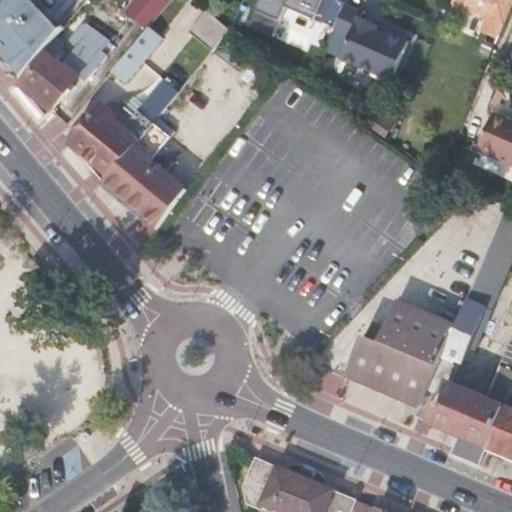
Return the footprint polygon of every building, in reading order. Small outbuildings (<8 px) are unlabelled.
[(54,5),(48,0),(0,0),(0,43),(3,46),(24,71),(61,32),(69,25),(54,5)] [(159,40),(195,1),(193,0),(174,0),(150,28),(114,69),(128,81),(161,42),(159,40)] [(133,0),(127,8),(150,28),(174,0),(133,0)] [(260,0),(251,24),(284,38),(295,12),(325,24),(334,0),(260,0)] [(511,0),(454,0),(486,14),(480,25),(501,34),(511,9),(511,0)] [(252,9),(245,6),(239,19),(246,22),(252,9)] [(393,81),(410,41),(377,28),(377,24),(361,18),(362,14),(362,12),(347,6),(336,31),(351,38),(342,59),(393,81)] [(209,8),(191,30),(214,49),(232,27),(209,8)] [(70,41),(61,32),(22,80),(42,104),(51,114),(68,94),(74,99),(112,53),(106,49),(113,39),(88,19),(70,41)] [(70,140),(105,186),(106,184),(107,183),(154,126),(158,122),(209,60),(198,52),(180,73),(173,67),(127,124),(118,116),(121,112),(105,99),(70,140)] [(511,118),(497,113),(481,148),(511,160),(511,118)] [(172,140),(154,126),(107,183),(106,184),(145,216),(159,230),(188,191),(153,163),(172,140)] [(495,306),(511,265),(511,204),(510,204),(472,295),(495,306)] [(511,344),(489,396),(453,380),(462,360),(463,361),(471,344),(477,347),(495,306),(472,295),(460,321),(424,406),(420,416),(464,435),(457,451),(469,456),(483,462),(490,446),(511,394),(511,344)] [(350,374),(424,406),(460,321),(401,297),(389,325),(376,319),(369,335),(367,334),(350,374)] [(511,394),(490,446),(511,455),(511,394)] [(353,511),(359,499),(336,490),(316,481),(319,473),(308,469),(305,477),(280,467),(273,464),(259,459),(248,488),(248,503),(262,509),(269,511),(353,511)] [(308,469),(319,473),(320,471),(319,467),(316,465),(314,465),(311,466),(308,469)] [(369,511),(372,505),(359,499),(353,511),(369,511)]
